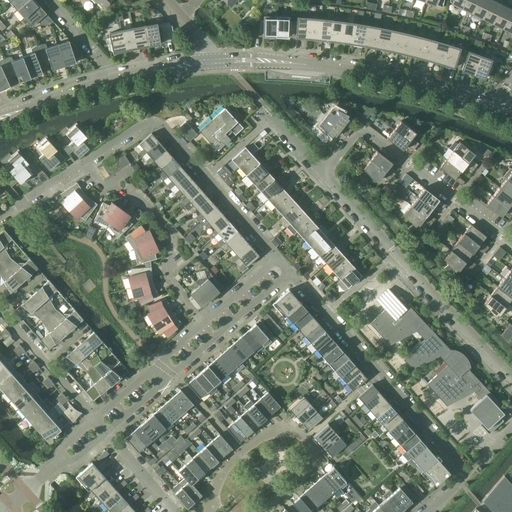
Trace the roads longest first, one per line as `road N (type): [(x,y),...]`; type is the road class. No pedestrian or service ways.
road 1 (residential): [(430,511),(468,473),(290,271)]
road 2 (residential): [(511,377),(323,174)]
road 3 (residential): [(82,163),(155,120),(278,257)]
road 4 (residential): [(511,243),(361,125),(323,174)]
road 5 (residential): [(105,432),(290,271)]
road 6 (tertiary): [(488,109),(370,73),(271,62)]
road 7 (residential): [(203,324),(166,276),(170,236),(160,222),(116,188),(98,185),(82,163)]
road 8 (residential): [(203,324),(95,418)]
